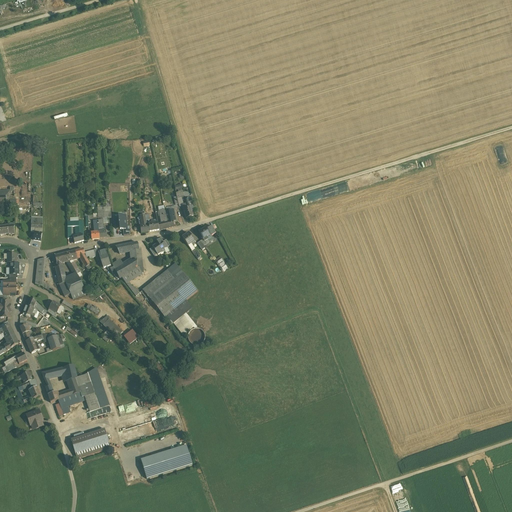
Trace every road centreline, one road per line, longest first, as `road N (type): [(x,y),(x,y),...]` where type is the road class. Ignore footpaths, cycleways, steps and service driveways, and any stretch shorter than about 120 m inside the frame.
road 1 (track): [(135,0),(201,221),(511,127)]
road 2 (track): [(297,511),(511,441)]
road 3 (residential): [(32,255),(16,330),(55,423)]
road 4 (residential): [(32,255),(201,221)]
